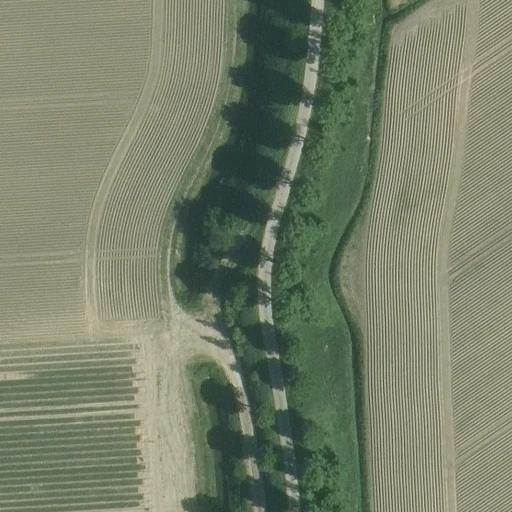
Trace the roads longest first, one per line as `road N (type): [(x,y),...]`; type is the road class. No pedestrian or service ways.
road 1 (unclassified): [(295,511),(262,285),(305,109),(317,0)]
road 2 (track): [(113,329),(184,329),(223,351),(237,379),(262,511)]
